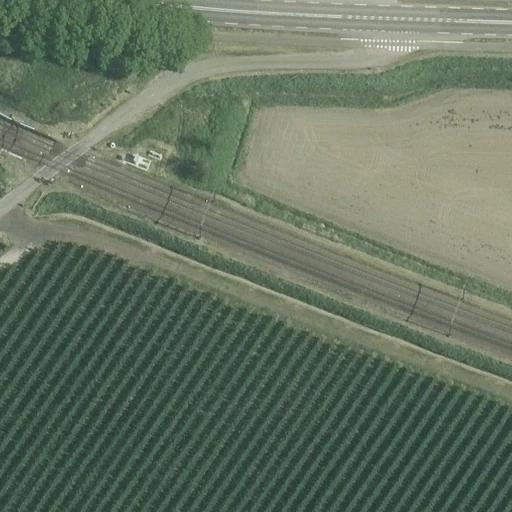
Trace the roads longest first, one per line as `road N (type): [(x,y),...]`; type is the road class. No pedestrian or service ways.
road 1 (unclassified): [(0,208),(188,74),(374,57),(387,45),(392,20)]
road 2 (primary): [(392,20),(122,0)]
road 3 (primary): [(511,24),(392,20)]
